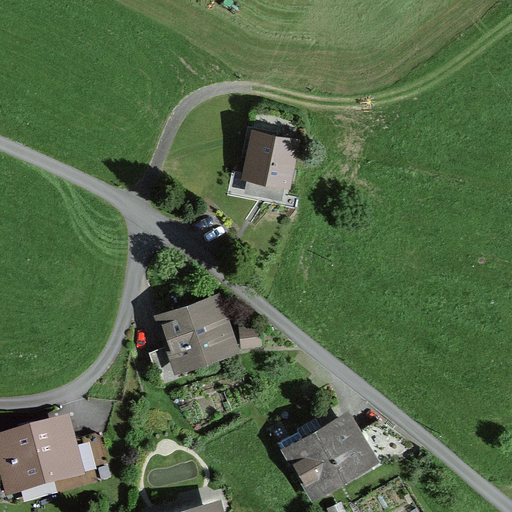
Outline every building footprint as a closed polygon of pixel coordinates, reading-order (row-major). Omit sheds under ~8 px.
[(256,133),(248,173),(250,173),(247,190),(249,193),(281,200),(293,141),(256,133)] [(164,319),(175,345),(150,354),(160,383),(185,375),(180,362),(228,345),(213,302),(164,319)] [(259,343),(257,326),(240,328),(242,345),(259,343)] [(315,485),(366,456),(345,420),(305,443),(298,430),(277,442),(292,467),(302,462),(315,485)] [(109,463),(101,434),(87,438),(89,446),(70,451),(63,427),(0,444),(0,445),(5,465),(10,464),(16,487),(74,471),(77,483),(96,478),(94,467),(109,463)]
